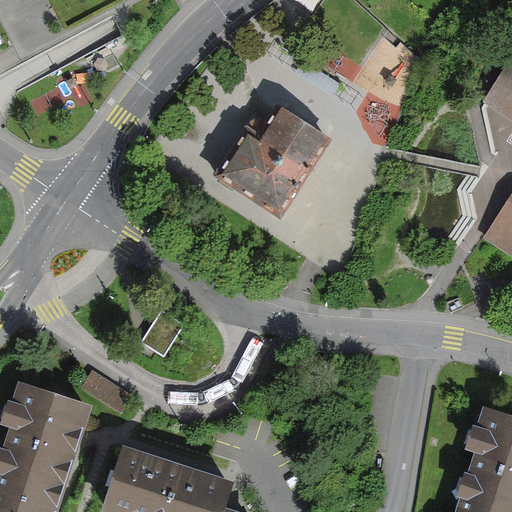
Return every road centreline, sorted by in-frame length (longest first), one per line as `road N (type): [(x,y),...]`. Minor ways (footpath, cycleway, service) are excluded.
road 1 (residential): [(66,199),(239,309),(424,334)]
road 2 (tertiary): [(66,199),(156,77),(233,0)]
road 3 (residential): [(382,511),(424,334)]
